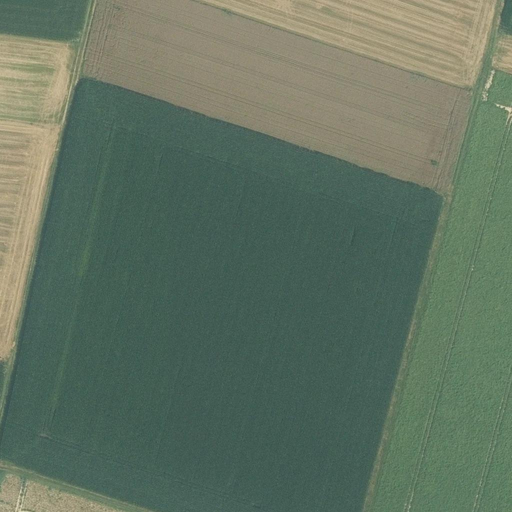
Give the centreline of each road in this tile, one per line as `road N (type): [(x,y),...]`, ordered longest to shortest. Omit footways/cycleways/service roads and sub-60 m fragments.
road 1 (track): [(372,511),(511,0)]
road 2 (track): [(0,448),(101,0)]
road 3 (track): [(125,511),(0,470)]
